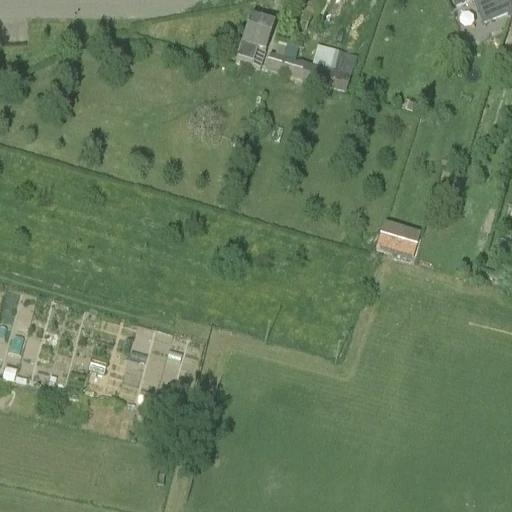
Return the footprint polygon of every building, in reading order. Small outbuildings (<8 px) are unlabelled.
[(473,0),(485,29),(487,31),(510,22),(511,13),(511,9),(508,1),(507,0),(473,0)] [(249,21),(235,63),(260,71),(273,28),(249,21)] [(264,74),(345,96),(356,60),(304,44),(302,51),(279,44),(275,58),(269,56),(264,74)] [(435,193),(432,207),(455,214),(459,200),(435,193)] [(383,233),(377,250),(394,255),(399,238),(383,233)] [(105,367),(91,363),(88,373),(102,377),(105,367)] [(1,382),(12,385),(15,373),(4,370),(1,382)] [(151,408),(154,397),(139,393),(136,404),(151,408)]
